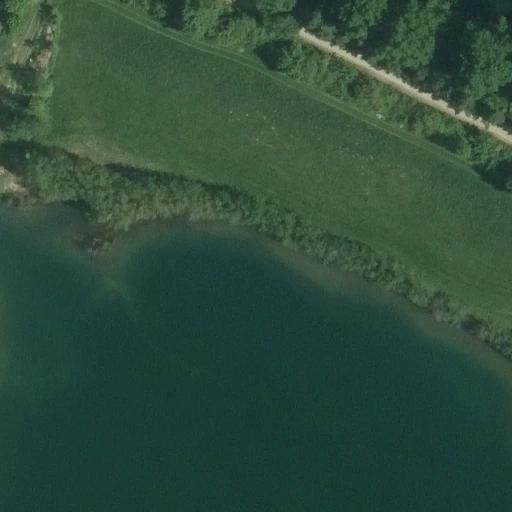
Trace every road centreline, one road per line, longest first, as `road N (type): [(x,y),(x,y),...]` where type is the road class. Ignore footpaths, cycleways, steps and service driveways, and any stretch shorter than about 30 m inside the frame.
road 1 (track): [(128,0),(511,184)]
road 2 (track): [(0,119),(41,0)]
